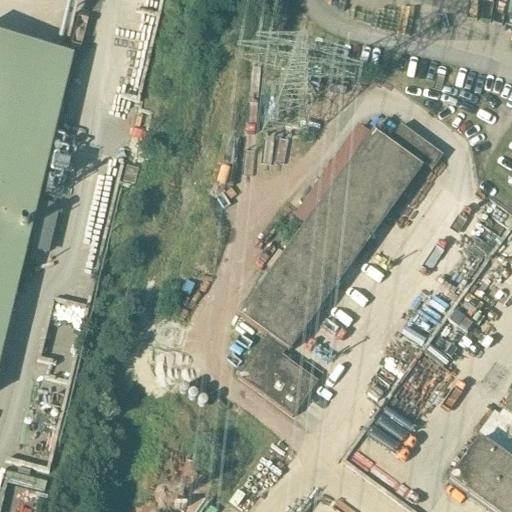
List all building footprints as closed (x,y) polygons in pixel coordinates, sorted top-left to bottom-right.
[(69,54),(0,38),(0,115),(52,128),(69,54)] [(0,352),(52,128),(0,115),(0,352)] [(397,126),(382,147),(421,175),(426,179),(442,158),(397,126)] [(382,147),(368,136),(232,325),(264,348),(285,363),(421,175),(382,147)] [(285,363),(264,348),(237,385),(293,426),(320,388),(285,363)] [(476,443),(482,447),(449,494),(474,511),(511,511),(511,408),(503,421),(496,416),(476,443)]
